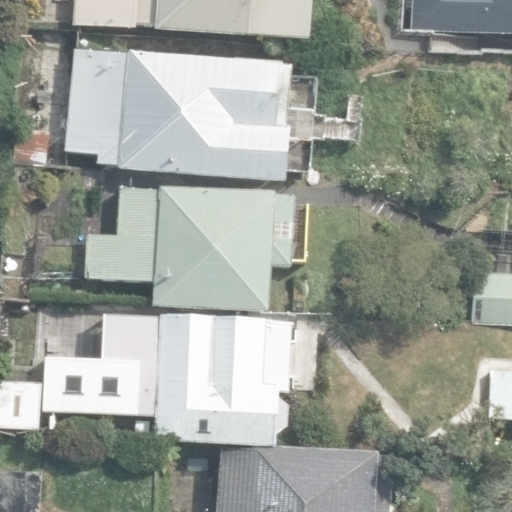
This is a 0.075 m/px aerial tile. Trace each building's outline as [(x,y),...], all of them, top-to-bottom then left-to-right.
[(157,32),(310,44),(313,0),(78,0),(76,27),(136,32),(136,26),(158,28),(157,32)] [(511,0),(412,0),(411,24),(511,28),(511,0)] [(129,57),(76,53),(67,155),(98,158),(97,166),(119,168),(119,171),(283,186),(287,144),(311,146),(313,115),(288,113),(291,72),(280,71),(281,67),(130,53),(129,57)] [(292,272),(295,200),(120,191),(118,237),(89,235),(87,281),(153,284),(152,309),(268,315),(270,270),(292,272)] [(511,327),(511,273),(463,270),(459,324),(511,327)] [(0,356),(28,358),(30,302),(0,301),(0,356)] [(286,391),(288,328),(110,322),(108,367),(52,365),(50,414),(154,417),(153,444),(272,449),(273,437),(287,428),(288,408),(274,398),(274,391),(286,391)] [(488,462),(511,463),(511,373),(493,372),(488,462)] [(0,429),(42,431),(44,386),(0,383),(0,429)] [(394,511),(398,463),(382,462),(382,460),(225,451),(221,511),(394,511)] [(0,511),(41,511),(43,476),(0,473),(0,511)]
